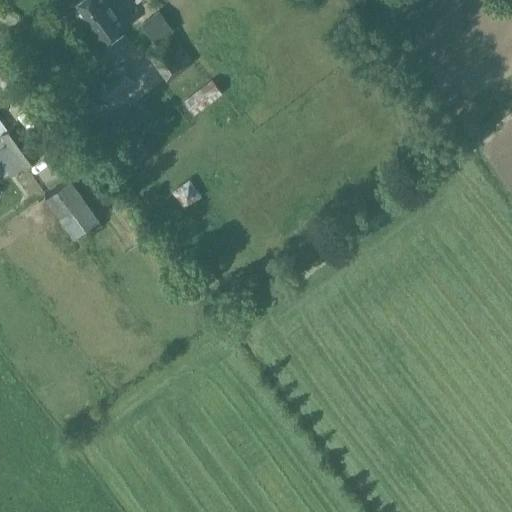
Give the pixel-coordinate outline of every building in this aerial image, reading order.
[(131,22),(113,0),(74,0),(69,4),(101,45),(131,22)] [(173,28),(159,10),(141,23),(154,42),(173,28)] [(166,78),(191,62),(171,31),(146,48),(166,78)] [(107,102),(136,81),(121,62),(93,83),(107,102)] [(212,79),(184,102),(195,116),(223,92),(212,79)] [(142,100),(149,116),(170,107),(164,91),(142,100)] [(126,134),(144,120),(133,107),(115,121),(126,134)] [(8,129),(0,117),(0,133),(1,135),(22,164),(39,153),(17,123),(8,129)] [(100,217),(70,177),(44,196),(73,236),(85,227),(91,235),(102,227),(97,219),(100,217)] [(171,190),(183,207),(201,194),(189,177),(171,190)]
